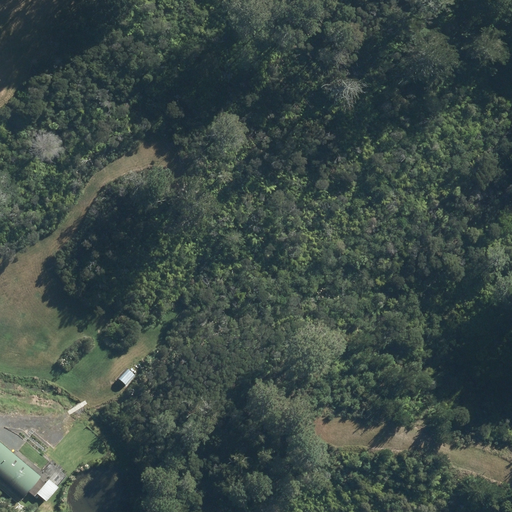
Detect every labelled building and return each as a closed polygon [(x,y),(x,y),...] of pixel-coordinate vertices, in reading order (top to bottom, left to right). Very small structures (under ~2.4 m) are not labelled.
[(183,194),(177,181),(170,185),(177,197),(183,194)] [(198,185),(194,188),(198,193),(202,190),(198,185)] [(138,359),(127,376),(135,381),(146,364),(138,359)] [(0,488),(20,505),(29,493),(35,498),(37,495),(46,503),(52,495),(44,488),(46,486),(39,481),(42,477),(0,442),(0,488)] [(41,454),(28,443),(20,452),(33,464),(41,454)]
